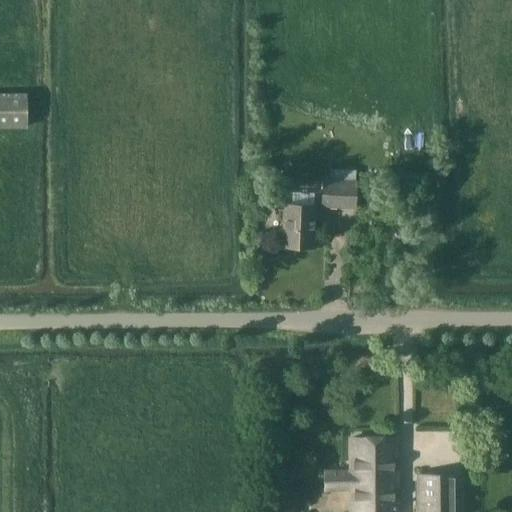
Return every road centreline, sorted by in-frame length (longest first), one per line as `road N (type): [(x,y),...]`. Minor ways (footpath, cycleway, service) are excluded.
road 1 (unclassified): [(0,321),(511,317)]
road 2 (track): [(134,166),(122,318)]
